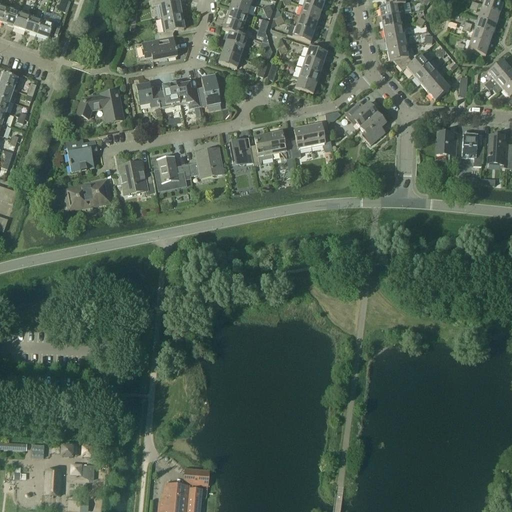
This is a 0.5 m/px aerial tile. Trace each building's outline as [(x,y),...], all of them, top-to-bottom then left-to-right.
[(65,15),(69,3),(62,0),(58,12),(65,15)] [(181,17),(178,3),(167,5),(165,0),(163,0),(151,3),(152,9),(158,8),(160,21),(181,17)] [(247,16),(251,6),(232,0),(229,10),(247,16)] [(321,14),(324,3),(313,0),(305,0),(303,7),(321,14)] [(405,5),(404,0),(383,0),(385,8),(385,9),(398,6),(398,7),(403,6),(405,5)] [(499,17),(502,6),(484,0),(480,10),(499,17)] [(405,16),(403,6),(398,7),(398,6),(385,9),(385,8),(378,9),(381,20),(400,17),(405,16)] [(317,24),(321,14),(303,7),(299,18),(317,24)] [(13,28),(18,14),(7,10),(2,25),(13,28)] [(244,27),(247,16),(229,10),(225,21),(244,27)] [(495,27),(499,17),(480,10),(477,21),(495,27)] [(25,32),(30,18),(18,14),(13,28),(25,32)] [(184,31),(181,17),(160,21),(163,34),(157,36),(158,42),(173,39),(172,33),(184,31)] [(402,28),(400,17),(381,20),(383,31),(402,28)] [(36,36),(41,22),(30,18),(25,32),(36,36)] [(314,34),(317,24),(299,18),(296,28),(314,34)] [(55,37),(59,25),(42,19),(41,22),(36,36),(48,40),(50,35),(55,37)] [(240,38),(240,37),(244,27),(225,21),(222,32),(228,34),(229,33),(240,38)] [(492,37),(495,27),(477,21),(473,31),(492,37)] [(310,45),(314,34),(296,28),(290,26),(287,37),(310,45)] [(404,38),(402,28),(383,31),(385,42),(404,38)] [(488,48),(492,37),(473,31),(470,41),(488,48)] [(258,32),(256,39),(263,42),(265,35),(258,32)] [(243,50),(247,39),(240,37),(240,38),(229,33),(228,34),(225,44),(243,50)] [(406,49),(404,38),(385,42),(387,52),(406,49)] [(173,39),(158,42),(141,45),(144,60),(151,59),(152,63),(177,59),(176,54),(177,54),(176,51),(175,52),(173,39)] [(485,58),(488,48),(470,41),(466,52),(485,58)] [(240,60),(243,50),(225,44),(222,53),(240,60)] [(323,66),(327,55),(309,48),(305,60),(323,66)] [(408,60),(406,49),(387,52),(389,63),(408,60)] [(236,71),(240,60),(222,53),(218,64),(236,71)] [(413,78),(428,65),(420,57),(412,64),(406,69),(413,78)] [(320,76),(323,66),(305,60),(301,69),(320,76)] [(486,90),(509,71),(501,62),(487,75),(492,80),(484,87),(486,90)] [(420,86),(435,73),(428,65),(413,78),(420,86)] [(263,80),(266,69),(260,67),(257,78),(263,80)] [(316,85),(320,76),(301,69),(298,79),(316,85)] [(272,83),(276,72),(270,70),(267,81),(272,83)] [(501,91),(511,81),(511,74),(509,71),(486,90),(489,93),(497,86),(501,91)] [(427,94),(442,81),(435,73),(420,86),(427,94)] [(3,76),(0,84),(0,87),(13,92),(16,93),(20,81),(17,80),(3,76)] [(220,105),(215,77),(201,80),(203,89),(197,90),(200,109),(220,105)] [(312,96),(316,85),(298,79),(294,90),(312,96)] [(466,99),(467,80),(460,80),(458,98),(466,99)] [(435,103),(450,90),(442,81),(427,94),(435,103)] [(511,81),(501,91),(508,99),(506,102),(510,107),(511,105),(511,81)] [(180,107),(175,84),(162,87),(163,93),(157,94),(159,108),(160,110),(180,107)] [(200,109),(197,90),(191,91),(190,84),(176,87),(176,84),(175,84),(180,107),(188,105),(189,111),(200,109)] [(32,99),(36,87),(30,85),(26,97),(32,99)] [(159,108),(157,94),(151,95),(149,85),(136,88),(140,107),(150,105),(151,109),(159,108)] [(0,100),(9,104),(13,92),(0,87),(0,100)] [(122,122),(117,93),(101,96),(101,98),(82,102),(77,116),(88,120),(91,112),(103,110),(106,125),(122,122)] [(0,112),(5,115),(9,104),(0,100),(0,112)] [(359,130),(377,115),(368,105),(360,112),(356,106),(344,117),(349,122),(351,120),(359,130)] [(0,125),(5,127),(9,116),(5,115),(0,112),(0,125)] [(378,131),(385,125),(377,115),(359,130),(368,139),(365,141),(370,147),(382,137),(378,131)] [(332,152),(329,135),(323,137),(320,126),(307,129),(311,148),(322,146),(324,154),(332,152)] [(311,148),(307,129),(293,132),(295,142),(289,143),(292,160),(301,159),(299,150),(311,148)] [(292,160),(289,143),(283,144),(281,134),(267,137),(271,156),(280,154),(285,161),(292,160)] [(455,165),(456,142),(450,142),(451,136),(437,135),(435,157),(445,157),(445,162),(445,163),(446,164),(447,164),(455,165)] [(481,169),(482,148),(476,147),(477,137),(463,136),(462,159),(467,160),(469,160),(474,160),(473,168),(481,169)] [(272,160),(271,156),(267,137),(254,139),(256,150),(250,151),(253,165),(253,168),(261,166),(261,162),(272,160)] [(507,171),(508,150),(502,150),(503,139),(489,138),(487,166),(488,167),(488,164),(499,165),(499,170),(507,171)] [(94,170),(91,154),(97,153),(95,144),(83,146),(82,140),(65,143),(69,163),(68,163),(69,168),(70,168),(71,174),(94,170)] [(253,165),(250,151),(250,150),(244,152),(242,142),(228,145),(232,166),(246,163),(246,167),(253,165)] [(222,176),(218,151),(196,155),(198,165),(188,167),(190,178),(200,176),(201,180),(222,176)] [(159,170),(154,171),(157,190),(186,185),(185,179),(190,178),(188,167),(180,168),(181,170),(176,171),(173,159),(157,162),(159,170)] [(155,195),(151,177),(143,179),(140,165),(119,170),(125,196),(145,192),(146,197),(155,195)] [(109,204),(105,184),(65,192),(69,208),(74,211),(85,209),(88,204),(93,207),(109,204)] [(7,204),(11,192),(6,190),(1,203),(7,204)] [(13,206),(17,194),(11,192),(7,204),(13,206)] [(43,459),(44,447),(32,447),(31,459),(43,459)] [(72,458),(72,448),(62,447),(62,458),(72,458)] [(92,459),(92,449),(82,449),(82,459),(92,459)] [(94,481),(94,467),(71,466),(71,476),(90,477),(90,481),(94,481)] [(21,469),(14,469),(14,481),(26,481),(26,475),(20,475),(21,469)] [(60,497),(61,472),(46,471),(45,497),(60,497)] [(207,487),(209,473),(185,471),(184,485),(207,487)] [(186,511),(189,488),(164,486),(163,503),(161,503),(159,511),(186,511)] [(87,511),(88,503),(80,503),(79,511),(87,511)]
